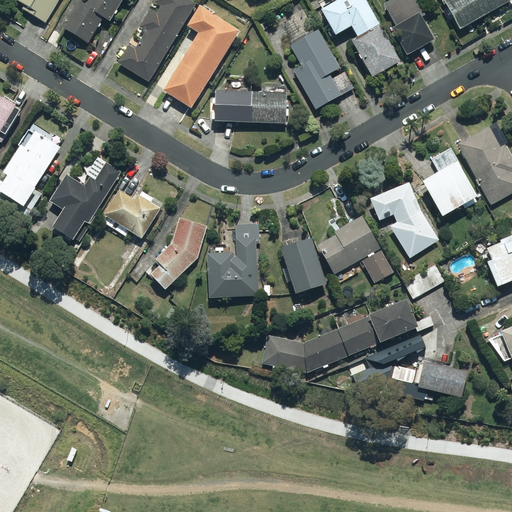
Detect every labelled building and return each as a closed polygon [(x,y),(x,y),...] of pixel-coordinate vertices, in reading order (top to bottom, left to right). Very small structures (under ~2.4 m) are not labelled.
[(37,18),(48,24),(62,0),(17,0),(40,14),(37,18)] [(82,3),(66,30),(91,44),(106,19),(112,23),(126,0),(127,0),(133,4),(134,0),(92,0),(88,6),(82,3)] [(132,47),(121,64),(151,83),(199,5),(190,0),(160,0),(158,4),(164,8),(159,15),(154,11),(143,28),(149,32),(138,51),(132,47)] [(327,11),(325,12),(339,37),(355,28),(362,40),(356,43),(376,79),(405,63),(368,0),(346,0),(345,1),(344,0),(340,0),(326,8),(327,11)] [(396,31),(411,57),(439,42),(426,18),(428,17),(419,0),(392,0),(394,3),(388,6),(400,29),(396,31)] [(511,0),(443,0),(447,6),(449,4),(463,31),(511,3),(511,0)] [(243,32),(203,8),(191,28),(202,35),(166,92),(194,110),(243,32)] [(297,72),(318,111),(332,104),(357,89),(347,73),(335,80),(333,76),(343,70),(322,32),(310,39),(308,34),(293,43),(295,47),(293,48),(305,68),(297,72)] [(219,92),(218,123),(289,125),(289,94),(219,92)] [(0,140),(4,134),(9,137),(24,112),(19,109),(20,108),(1,96),(0,97),(0,140)] [(499,123),(460,144),(493,205),(511,194),(511,152),(508,145),(510,143),(499,123)] [(0,190),(2,192),(0,195),(0,198),(30,217),(44,195),(39,192),(39,191),(37,189),(63,148),(38,133),(28,149),(24,146),(6,174),(11,177),(7,184),(1,181),(0,182),(0,190)] [(439,175),(427,182),(446,216),(481,197),(461,162),(461,163),(453,149),(433,160),(441,173),(438,174),(439,175)] [(56,229),(76,242),(88,223),(91,225),(124,173),(100,158),(89,176),(93,178),(87,187),(69,176),(53,203),(67,211),(56,229)] [(412,183),(374,200),(382,220),(396,215),(399,223),(393,227),(412,258),(441,240),(424,213),(412,183)] [(122,192),(107,217),(145,240),(166,205),(156,199),(156,200),(144,192),(138,201),(122,192)] [(383,248),(365,216),(337,232),(338,235),(320,246),(338,277),(349,271),(348,269),(369,256),(371,258),(364,262),(376,284),(396,273),(383,251),(377,255),(376,253),(383,248)] [(209,227),(182,219),(175,244),(159,261),(164,266),(154,276),(168,291),(200,259),(209,227)] [(511,237),(503,241),(503,243),(491,248),(496,260),(490,263),(500,287),(511,282),(511,237)] [(210,253),(212,298),(261,296),(258,238),(238,239),(239,257),(235,257),(235,252),(210,253)] [(314,238),(284,248),(299,294),(329,284),(314,238)] [(407,285),(415,299),(446,282),(438,268),(407,285)] [(306,343),(269,336),(264,364),(309,373),(421,327),(409,300),(396,305),(395,302),(387,305),(389,308),(306,343)] [(511,327),(503,332),(511,352),(511,327)] [(418,369),(395,363),(388,395),(425,404),(426,399),(428,399),(429,395),(428,394),(425,393),(426,389),(464,398),(470,372),(427,362),(421,384),(414,383),(418,369)]
